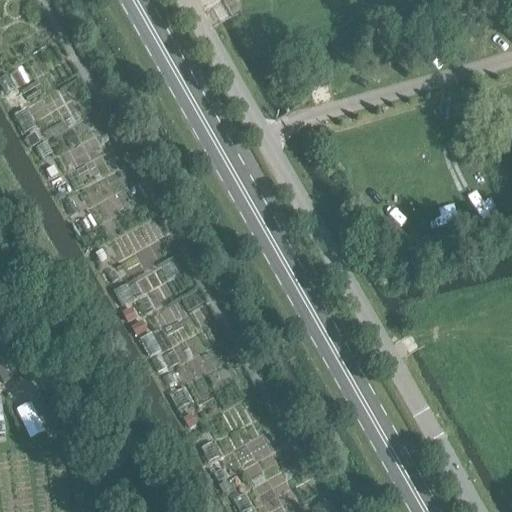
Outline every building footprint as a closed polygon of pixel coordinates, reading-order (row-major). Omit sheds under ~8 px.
[(19,100),(12,104),(17,113),(24,109),(19,100)] [(32,149),(40,144),(34,135),(26,139),(32,149)] [(58,176),(53,168),(46,172),(50,180),(58,176)] [(106,260),(102,251),(95,255),(99,263),(106,260)] [(122,314),(127,324),(133,321),(128,311),(122,314)] [(129,329),(134,339),(142,334),(137,325),(129,329)] [(0,359),(0,378),(3,386),(19,380),(9,356),(0,359)] [(188,431),(197,426),(191,416),(183,421),(188,431)] [(223,495),(230,490),(226,483),(218,487),(223,495)]
